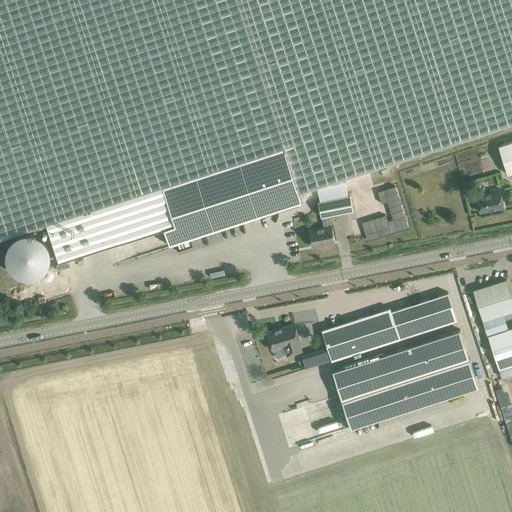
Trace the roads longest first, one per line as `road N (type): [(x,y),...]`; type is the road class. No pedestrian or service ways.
road 1 (tertiary): [(0,342),(511,241)]
road 2 (unknown): [(212,311),(278,475)]
